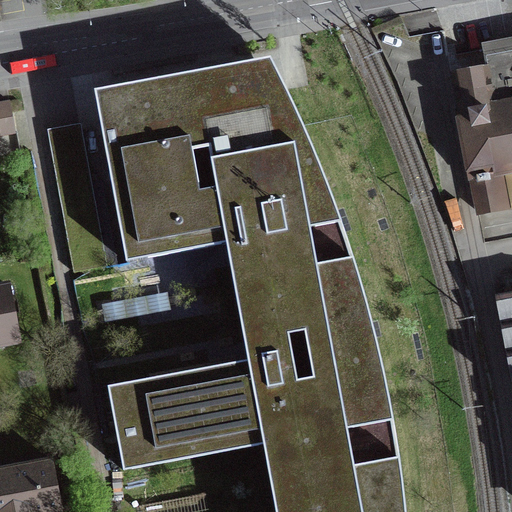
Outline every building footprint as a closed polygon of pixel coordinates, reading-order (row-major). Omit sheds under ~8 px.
[(126,262),(226,244),(245,347),(248,360),(108,386),(116,428),(123,470),(264,444),(276,511),(406,511),(405,499),(399,454),(393,417),(381,358),(367,303),(353,254),(340,217),(312,146),(286,88),(270,58),(94,91),(99,120),(126,262)] [(511,63),(489,68),(488,66),(452,73),(459,110),(457,111),(470,178),(472,178),(497,173),(502,172),(511,170),(511,63)] [(0,135),(16,132),(10,101),(0,103),(0,135)] [(65,126),(47,129),(75,274),(109,267),(82,123),(65,126)] [(472,178),(479,212),(506,207),(504,193),(505,191),(502,172),(497,173),(472,178)] [(511,281),(504,283),(506,293),(495,295),(497,303),(500,322),(502,332),(506,351),(508,361),(511,381),(511,281)] [(0,341),(18,338),(8,286),(0,287),(0,341)] [(50,461),(0,470),(0,511),(42,511),(59,509),(50,461)]
